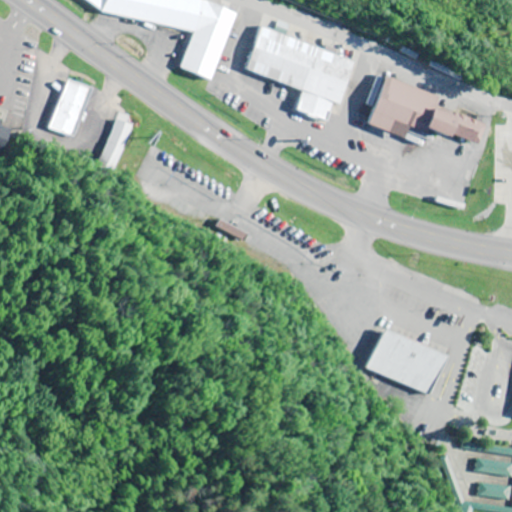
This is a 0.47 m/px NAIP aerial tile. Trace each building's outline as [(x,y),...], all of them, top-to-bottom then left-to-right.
[(83,0),(108,15),(192,32),(191,41),(185,50),(180,71),(194,74),(204,80),(210,81),(223,61),(233,12),(219,3),(203,0),(83,0)] [(247,73),(294,88),(287,112),(336,128),(358,60),(261,29),(247,73)] [(481,148),(488,126),(438,110),(443,97),(387,79),(371,128),(408,140),(412,125),(481,148)] [(91,89),(65,80),(46,130),(72,139),(91,89)] [(131,117),(115,112),(96,169),(112,174),(131,117)] [(487,183),(503,188),(511,159),(511,157),(497,153),(487,183)] [(365,369),(430,396),(446,357),(381,329),(365,369)]
